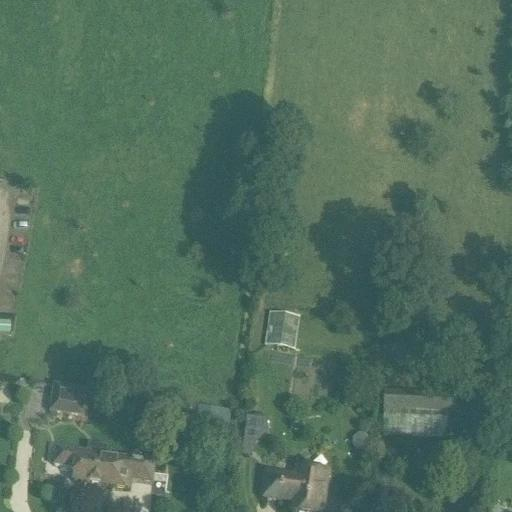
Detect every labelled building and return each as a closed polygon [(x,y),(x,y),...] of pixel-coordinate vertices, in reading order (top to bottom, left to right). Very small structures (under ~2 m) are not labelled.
[(268,320),(264,347),(294,352),(298,324),(299,319),(269,315),(268,320)] [(0,323),(0,334),(9,335),(10,324),(0,323)] [(48,414),(82,419),(85,393),(52,388),(48,414)] [(454,397),(383,395),(381,438),(446,441),(447,413),(454,414),(454,397)] [(197,408),(195,427),(206,429),(204,443),(222,445),(227,413),(197,408)] [(247,421),(241,460),(251,462),(253,460),(255,450),(267,438),(269,424),(247,421)] [(351,442),(350,448),(355,454),(362,454),(367,449),(368,443),(363,437),(356,437),(351,442)] [(132,462),(106,458),(107,452),(89,449),(88,455),(55,450),(52,469),(73,472),(71,484),(127,492),(130,492),(131,484),(151,487),(154,463),(133,460),(132,462)] [(298,469),(298,471),(297,481),(266,476),(262,500),(293,504),(292,511),(323,511),(328,475),(313,473),(314,472),(307,463),(298,469)]
